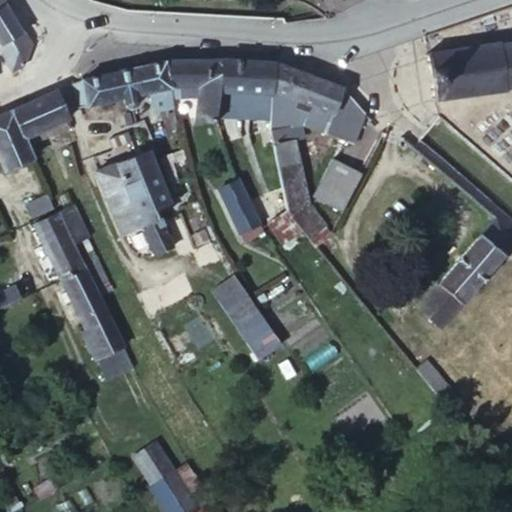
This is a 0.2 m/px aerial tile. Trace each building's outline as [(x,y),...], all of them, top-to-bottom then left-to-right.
[(0,4),(0,38),(14,31),(2,8),(0,4)] [(0,38),(0,68),(27,55),(14,31),(0,38)] [(511,32),(424,45),(432,95),(511,83),(511,32)] [(213,70),(213,45),(195,44),(182,45),(165,47),(169,67),(194,67),(199,107),(199,122),(218,118),(215,99),(213,70)] [(238,47),(213,45),(213,70),(266,73),(265,48),(238,47)] [(169,67),(165,47),(143,50),(146,71),(169,67)] [(302,109),(321,129),(339,82),(304,66),(265,48),(266,73),(266,77),(265,84),(263,111),(279,109),(285,105),(302,109)] [(146,71),(143,50),(80,62),(84,82),(131,75),(131,82),(146,79),(146,72),(146,71)] [(171,86),(169,67),(146,71),(146,72),(146,79),(148,90),(171,86)] [(348,140),(357,112),(339,82),(321,129),(348,140)] [(53,112),(42,86),(0,102),(0,114),(6,130),(53,112)] [(147,111),(142,97),(109,105),(115,123),(147,111)] [(115,123),(109,105),(91,110),(95,131),(115,123)] [(286,202),(304,224),(318,217),(308,205),(302,197),(301,192),(299,180),(295,166),(291,145),(285,105),(279,109),(263,111),(266,128),(273,153),(286,202)] [(0,114),(0,161),(16,155),(6,130),(0,114)] [(226,153),(218,118),(199,122),(209,158),(226,153)] [(164,191),(178,186),(157,130),(154,131),(143,135),(164,191)] [(177,227),(164,191),(143,135),(119,143),(143,209),(154,237),(177,227)] [(314,179),(343,195),(363,156),(334,141),(314,179)] [(119,143),(100,151),(124,214),(143,209),(119,143)] [(234,212),(251,205),(226,153),(209,158),(234,212)] [(268,190),(280,186),(272,157),(259,160),(268,190)] [(73,243),(92,235),(69,184),(50,193),(57,209),(73,243)] [(24,205),(51,260),(76,249),(73,243),(57,209),(50,193),(24,205)] [(284,209),(269,222),(288,244),(303,231),(284,209)] [(439,327),(511,244),(511,237),(483,210),(474,219),(485,228),(415,305),(439,327)] [(76,249),(82,261),(100,253),(92,235),(73,243),(76,249)] [(152,274),(166,269),(157,246),(143,251),(152,274)] [(76,249),(51,260),(57,272),(62,281),(76,310),(72,312),(85,339),(114,325),(82,261),(76,249)] [(5,264),(0,265),(0,282),(11,277),(5,264)] [(57,272),(50,275),(55,284),(62,281),(57,272)] [(208,289),(259,359),(282,342),(231,272),(208,289)] [(16,285),(0,288),(0,306),(21,301),(16,285)] [(210,314),(183,327),(177,314),(154,325),(175,371),(225,348),(210,314)] [(124,345),(129,356),(137,351),(132,340),(124,345)] [(122,359),(129,356),(124,345),(117,348),(122,359)] [(125,437),(143,463),(162,451),(145,424),(125,437)] [(400,511),(440,511),(448,505),(486,466),(465,446),(423,489),(417,482),(403,497),(408,503),(400,511)] [(162,451),(143,463),(170,505),(164,509),(166,511),(212,511),(195,489),(190,493),(162,451)]
